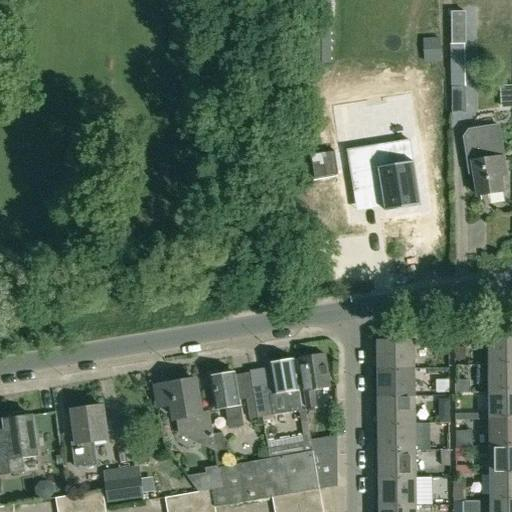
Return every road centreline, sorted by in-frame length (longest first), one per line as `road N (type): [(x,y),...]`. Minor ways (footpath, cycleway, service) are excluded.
road 1 (unclassified): [(0,373),(351,315)]
road 2 (residential): [(351,315),(351,511)]
road 3 (unclassified): [(351,315),(511,288)]
